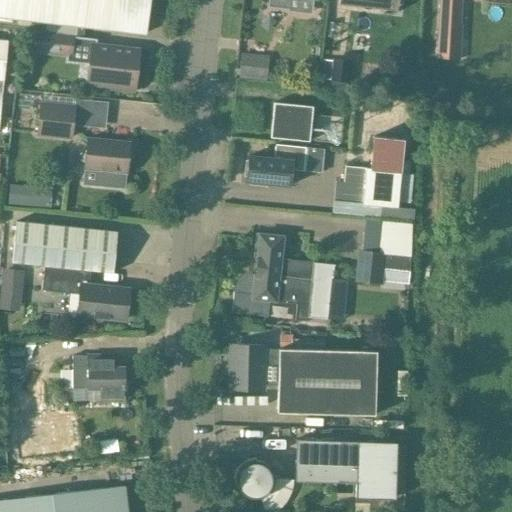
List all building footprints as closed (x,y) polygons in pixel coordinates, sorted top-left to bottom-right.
[(0,0),(0,16),(146,34),(149,0),(0,0)] [(268,0),(268,7),(288,9),(288,0),(268,0)] [(340,0),(340,4),(380,9),(381,0),(340,0)] [(458,39),(460,0),(440,0),(438,38),(458,39)] [(34,49),(72,53),(74,37),(36,33),(34,49)] [(86,83),(134,88),(138,50),(91,45),(86,83)] [(239,78),(266,81),(268,56),(241,53),(239,78)] [(346,82),(352,83),(354,61),(332,59),(330,80),(346,82)] [(36,136),(72,139),(75,105),(40,101),(36,136)] [(270,138),(308,142),(312,107),(273,103),(270,138)] [(370,168),(345,166),(343,186),(363,188),(362,203),(398,207),(404,139),(373,136),(370,168)] [(129,143),(87,139),(84,168),(101,170),(99,186),(124,188),(125,174),(126,174),(129,143)] [(266,184),(289,186),(291,170),(321,174),(324,149),(275,145),(274,159),(249,156),(248,162),(246,161),(244,176),(247,177),(246,182),(251,182),(250,185),(265,186),(266,184)] [(9,204),(40,207),(42,188),(10,185),(9,204)] [(12,262),(112,273),(117,232),(16,222),(12,262)] [(278,237),(251,234),(248,257),(253,258),(251,276),(247,277),(243,279),(239,283),(236,289),(236,292),(234,292),(231,313),(267,317),(269,301),(297,304),(295,320),(307,321),(308,317),(328,319),(334,265),(276,259),(278,237)] [(354,281),(378,283),(381,254),(357,251),(354,281)] [(2,267),(0,310),(22,311),(24,268),(2,267)] [(77,319),(100,321),(100,318),(125,320),(128,289),(89,285),(90,272),(44,267),(41,290),(79,294),(77,319)] [(233,348),(231,386),(261,387),(261,383),(277,383),(278,351),(263,351),(263,349),(233,348)] [(278,349),(278,351),(277,383),(277,413),(374,415),(376,351),(278,349)] [(100,389),(100,401),(124,401),(124,389),(126,389),(126,385),(124,385),(123,368),(113,368),(113,356),(88,356),(88,389),(100,389)] [(18,419),(23,457),(73,451),(69,413),(18,419)] [(296,439),(295,481),(355,483),(356,483),(356,441),(296,439)] [(392,499),(393,442),(356,441),(356,483),(355,483),(355,498),(392,499)] [(260,499),(262,505),(269,501),(275,495),(279,488),(280,480),(274,479),(272,472),(268,466),(262,462),(255,461),(255,459),(247,460),(240,465),(235,471),(233,479),(235,480),(237,488),(243,495),(251,499),(260,499)] [(0,511),(127,511),(124,486),(0,500),(0,511)]
